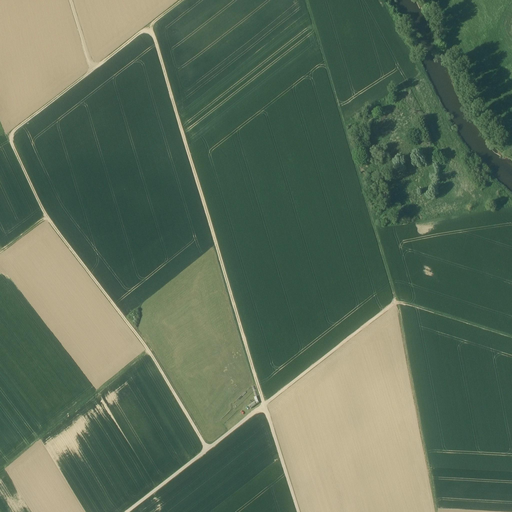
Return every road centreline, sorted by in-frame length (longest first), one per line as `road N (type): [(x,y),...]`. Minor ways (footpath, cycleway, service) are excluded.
road 1 (track): [(208,452),(153,357),(40,208),(9,137),(186,0)]
road 2 (track): [(150,29),(267,407)]
road 3 (track): [(393,300),(306,0)]
road 4 (track): [(386,0),(440,118),(474,170),(511,204)]
road 5 (track): [(435,511),(393,300)]
road 6 (track): [(0,478),(149,352)]
road 7 (track): [(422,0),(473,112),(511,161)]
road 8 (track): [(267,407),(393,300)]
road 9 (track): [(393,300),(511,335)]
